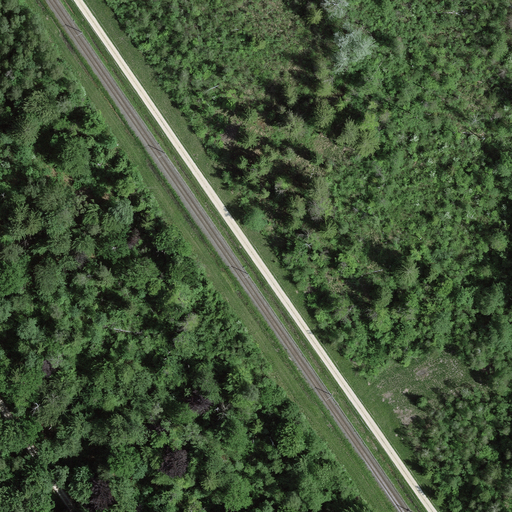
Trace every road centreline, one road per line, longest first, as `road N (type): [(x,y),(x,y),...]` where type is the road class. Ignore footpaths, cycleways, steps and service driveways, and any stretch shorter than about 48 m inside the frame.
road 1 (track): [(432,511),(78,0)]
road 2 (track): [(376,511),(27,0)]
road 3 (track): [(0,403),(75,511)]
